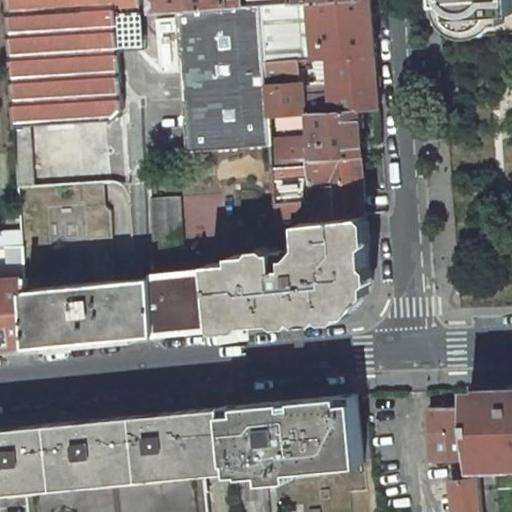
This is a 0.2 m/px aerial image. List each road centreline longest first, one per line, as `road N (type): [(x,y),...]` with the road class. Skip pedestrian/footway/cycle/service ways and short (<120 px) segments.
road 1 (tertiary): [(0,380),(407,342)]
road 2 (residential): [(389,0),(407,342)]
